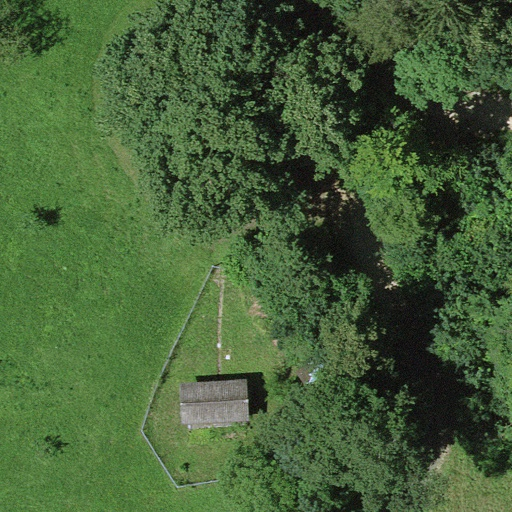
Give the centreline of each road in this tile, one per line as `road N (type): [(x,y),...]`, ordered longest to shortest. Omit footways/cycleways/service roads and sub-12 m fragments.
road 1 (track): [(511,120),(435,112),(404,139),(375,186),(402,301),(441,385),(444,439),(365,511)]
road 2 (track): [(435,112),(370,83),(301,25),(295,0)]
